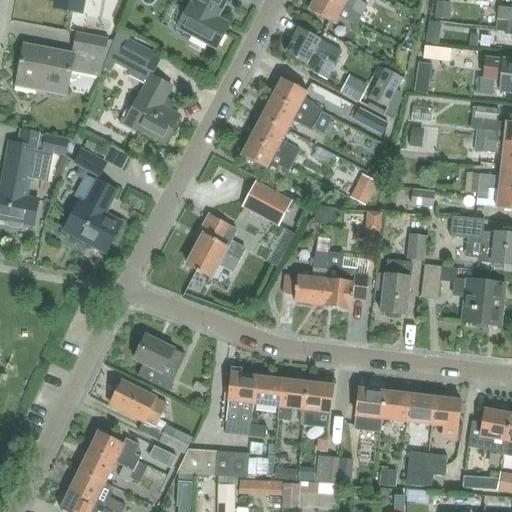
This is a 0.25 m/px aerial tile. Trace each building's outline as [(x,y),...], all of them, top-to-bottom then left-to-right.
[(55,0),(54,8),(81,13),(83,0),(55,0)] [(216,19),(226,0),(194,0),(192,6),(190,5),(177,29),(215,49),(227,25),(216,19)] [(362,16),(344,6),(331,0),(313,0),(307,11),(334,25),(338,18),(356,27),(362,16)] [(355,0),(331,0),(344,6),(362,16),(367,6),(355,0)] [(452,3),(436,1),(434,19),(450,20),(452,3)] [(511,9),(498,8),(497,20),(508,21),(511,21),(511,9)] [(506,33),(508,21),(497,20),(495,32),(506,33)] [(335,64),(341,53),(298,30),(285,55),(305,66),(304,68),(318,76),(327,60),(335,64)] [(153,73),(145,69),(153,52),(129,39),(130,36),(118,31),(103,68),(111,72),(115,64),(148,82),(151,77),(153,73)] [(113,41),(106,40),(75,34),(71,57),(23,47),(15,86),(65,95),(69,72),(98,78),(113,41)] [(469,35),(468,48),(476,48),(477,36),(469,35)] [(439,48),(425,46),(423,60),(437,62),(439,48)] [(484,78),(493,79),(492,91),(499,92),(499,91),(511,92),(511,61),(503,61),(502,63),(485,61),(484,78)] [(370,99),(386,108),(387,108),(402,79),(385,70),(370,99)] [(368,86),(348,75),(339,92),(359,103),(368,86)] [(173,102),(165,98),(171,87),(151,77),(148,82),(140,96),(138,95),(129,113),(126,111),(119,124),(135,132),(137,129),(165,144),(179,117),(168,112),(173,102)] [(281,80),(271,99),(296,113),(324,127),(323,128),(325,129),(332,118),(320,113),(322,109),(312,104),(303,99),(306,94),(281,80)] [(324,127),(296,113),(271,99),(261,119),(286,132),(292,122),(319,136),(323,128),(324,127)] [(382,120),(387,110),(367,101),(362,111),(382,120)] [(432,123),(433,110),(412,107),(411,120),(432,123)] [(483,132),(482,141),(502,143),(502,144),(511,145),(511,123),(504,123),(497,122),(498,116),(496,116),(497,111),(472,108),(470,130),(483,132)] [(281,141),(286,132),(261,119),(251,138),(294,161),(299,150),(281,141)] [(424,128),(411,127),(409,147),(422,148),(424,128)] [(66,157),(69,140),(21,131),(18,145),(9,143),(0,190),(0,220),(9,222),(8,225),(11,228),(19,230),(23,228),(24,225),(34,227),(40,199),(28,197),(31,180),(47,183),(53,155),(66,157)] [(361,157),(321,137),(319,142),(307,136),(299,152),(324,165),(330,153),(356,165),(361,157)] [(294,161),(251,138),(241,157),(266,170),(269,164),(278,169),(279,167),(288,172),(294,161)] [(511,167),(511,145),(502,144),(502,143),(482,141),(481,152),(501,154),(500,166),(511,167)] [(107,145),(101,156),(105,158),(103,161),(106,163),(121,170),(128,156),(107,145)] [(103,161),(81,149),(73,165),(98,179),(106,163),(103,161)] [(476,196),(477,185),(511,188),(511,167),(500,166),(498,177),(472,174),(470,195),(476,196)] [(377,183),(362,175),(349,198),(365,206),(377,183)] [(62,233),(77,241),(104,255),(121,223),(106,215),(118,192),(97,181),(85,203),(79,200),(62,233)] [(281,220),(291,202),(255,183),(246,201),(281,220)] [(511,210),(511,188),(477,185),(476,196),(475,207),(511,210)] [(435,192),(412,189),(410,205),(433,208),(435,192)] [(385,222),(388,204),(373,202),(371,221),(385,222)] [(316,207),(314,224),(332,227),(335,210),(316,207)] [(229,242),(235,231),(208,217),(198,235),(202,237),(186,266),(210,279),(218,264),(232,272),(244,251),(229,242)] [(483,220),(452,217),(449,236),(480,240),(477,262),(511,266),(511,234),(481,231),(483,220)] [(424,262),(427,241),(427,237),(409,235),(406,260),(424,262)] [(322,307),(329,242),(316,241),(312,278),(296,277),(293,303),(322,307)] [(331,243),(329,242),(322,307),(350,310),(351,301),(366,302),(369,275),(356,274),(357,270),(341,268),(342,256),(329,254),(331,243)] [(385,275),(383,275),(377,274),(375,291),(382,291),(379,313),(384,314),(383,316),(387,319),(396,320),(400,318),(400,315),(406,316),(412,264),(387,261),(385,275)] [(437,300),(441,268),(424,266),(421,298),(437,300)] [(504,285),(453,280),(451,297),(464,298),(461,322),(489,325),(490,317),(500,318),(504,285)] [(177,371),(184,356),(173,350),(174,349),(146,335),(133,360),(143,365),(138,377),(168,392),(174,380),(177,371)] [(253,405),(256,378),(231,375),(228,403),(224,435),(249,438),(250,426),(253,405)] [(279,408),(282,381),(256,378),(253,405),(278,408),(279,408)] [(304,411),(307,384),(282,381),(279,408),(278,408),(277,421),(291,422),(293,410),(304,411)] [(168,425),(159,420),(166,405),(122,383),(110,406),(142,422),(137,432),(184,455),(192,438),(167,426),(168,425)] [(307,384),(304,411),(302,427),(328,429),(332,387),(307,384)] [(380,420),(383,393),(358,390),(353,430),(379,433),(381,420),(380,420)] [(406,423),(409,396),(383,393),(380,420),(381,420),(406,423)] [(431,426),(434,399),(409,396),(406,423),(431,426)] [(460,402),(434,399),(431,426),(445,427),(444,437),(460,439),(462,427),(457,426),(460,402)] [(338,428),(348,428),(350,402),(339,402),(338,428)] [(502,455),(504,442),(509,415),(508,415),(508,410),(499,409),(496,413),(484,411),(481,424),(472,423),(467,448),(491,453),(502,455)] [(511,415),(511,416),(509,415),(504,442),(502,455),(511,456),(511,415)] [(250,426),(249,438),(265,440),(266,428),(250,426)] [(98,433),(90,449),(89,451),(114,464),(122,468),(133,473),(138,462),(140,459),(135,456),(139,447),(126,441),(123,446),(98,433)] [(199,474),(202,451),(189,450),(177,473),(179,473),(192,474),(199,474)] [(104,485),(114,464),(89,451),(78,472),(104,485)] [(214,475),(217,452),(202,451),(199,474),(214,475)] [(228,479),(231,453),(217,452),(214,475),(217,476),(217,479),(228,479)] [(248,454),(231,453),(228,479),(237,480),(237,477),(246,478),(248,454)] [(424,487),(428,455),(410,453),(406,486),(424,487)] [(165,460),(162,466),(169,470),(175,458),(167,455),(165,460)] [(446,457),(428,455),(424,487),(431,488),(433,476),(444,477),(446,457)] [(336,484),(338,460),(319,458),(316,482),(336,484)] [(337,484),(350,485),(352,462),(339,460),(337,484)] [(147,466),(138,462),(133,473),(122,468),(117,477),(128,483),(130,479),(139,484),(147,466)] [(285,481),(286,469),(276,468),(274,480),(285,481)] [(397,471),(381,469),(379,486),(395,488),(397,471)] [(75,480),(67,495),(93,508),(94,505),(107,511),(122,511),(125,507),(108,498),(113,488),(105,484),(104,485),(78,472),(75,480)] [(179,473),(178,481),(192,482),(192,474),(179,473)] [(487,478),(472,477),(471,491),(486,492),(487,478)] [(237,486),(237,480),(228,479),(217,479),(216,511),(234,511),(235,486),(237,486)] [(511,480),(503,479),(501,492),(511,492),(511,480)] [(189,511),(192,482),(178,481),(176,507),(179,507),(178,511),(189,511)] [(238,481),(238,496),(254,496),(254,482),(238,481)] [(299,509),(298,485),(283,484),(282,509),(299,509)] [(107,511),(94,505),(93,508),(67,495),(59,511),(61,511),(107,511)]
